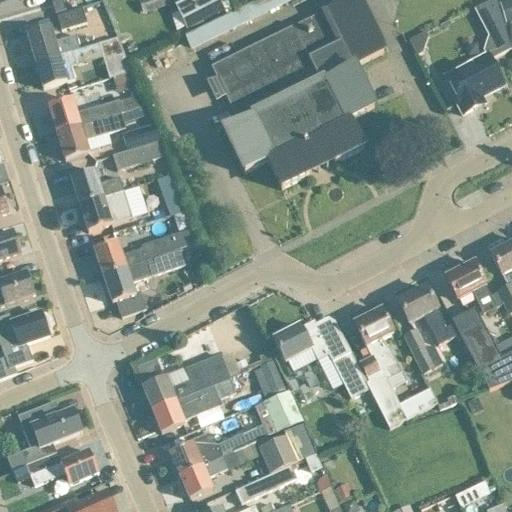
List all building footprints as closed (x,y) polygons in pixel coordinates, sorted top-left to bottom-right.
[(72,1),(77,9),(87,2),(85,0),(69,0),(71,2),(72,1)] [(107,0),(101,0),(96,2),(103,22),(114,17),(107,0)] [(164,0),(147,0),(152,12),(167,6),(164,0)] [(170,0),(186,31),(224,12),(217,0),(170,0)] [(356,0),(351,0),(212,68),(240,126),(224,134),(245,176),(268,164),(282,192),(364,151),(351,124),(374,112),(353,70),(384,55),(356,0)] [(261,0),(242,9),(249,24),(299,0),(261,0)] [(67,12),(63,1),(52,5),(56,16),(67,12)] [(511,1),(500,6),(506,25),(511,23),(511,1)] [(57,18),(62,33),(87,26),(82,11),(57,18)] [(229,16),(184,38),(192,53),(236,31),(229,16)] [(36,65),(73,54),(73,53),(80,51),(77,38),(55,45),(51,30),(27,37),(36,65)] [(424,35),(409,42),(416,58),(422,55),(427,40),(424,35)] [(132,73),(118,39),(99,45),(110,80),(132,73)] [(36,65),(44,92),(76,83),(72,68),(77,67),(73,54),(36,65)] [(504,88),(495,70),(487,56),(446,77),(452,90),(449,91),(463,118),(485,106),(482,99),(504,88)] [(122,116),(123,116),(118,102),(76,115),(72,102),(49,109),(57,136),(122,116)] [(126,129),(122,116),(57,136),(66,163),(89,156),(84,142),(126,129)] [(123,136),(128,152),(128,153),(162,143),(156,126),(123,136)] [(118,173),(166,158),(162,143),(128,153),(128,152),(113,157),(118,173)] [(182,169),(155,181),(163,198),(189,185),(182,169)] [(90,174),(71,180),(80,208),(103,200),(115,196),(124,193),(120,181),(99,188),(94,173),(90,174)] [(126,191),(138,187),(133,173),(121,178),(126,191)] [(0,219),(9,217),(1,192),(0,192),(0,219)] [(103,200),(80,208),(89,235),(108,229),(112,227),(132,221),(124,193),(115,196),(103,200)] [(179,200),(164,205),(169,219),(184,214),(179,200)] [(135,242),(147,238),(143,223),(130,227),(135,242)] [(113,245),(94,252),(104,279),(163,259),(180,253),(180,251),(197,245),(192,231),(178,235),(142,247),(142,250),(140,251),(140,252),(121,258),(116,244),(113,245)] [(0,263),(2,263),(21,257),(14,234),(0,238),(0,263)] [(509,289),(498,295),(504,306),(509,315),(511,313),(511,245),(491,257),(502,279),(503,279),(509,289)] [(163,259),(104,279),(112,306),(117,304),(123,321),(146,312),(140,294),(135,295),(131,285),(205,262),(199,247),(163,259)] [(498,295),(491,298),(474,265),(446,280),(458,302),(474,294),(484,316),(504,306),(498,295)] [(0,308),(5,307),(5,308),(35,298),(27,275),(0,284),(0,308)] [(446,330),(426,290),(398,304),(409,326),(424,319),(439,347),(459,336),(452,323),(453,326),(446,330)] [(511,354),(501,360),(476,311),(452,323),(459,336),(489,393),(511,384),(511,354)] [(400,406),(387,382),(402,374),(389,347),(386,348),(383,342),(394,336),(382,312),(354,326),(371,359),(359,364),(360,365),(358,366),(371,391),(370,392),(390,431),(437,406),(430,391),(400,406)] [(9,372),(33,364),(27,347),(49,340),(41,315),(12,325),(10,318),(0,320),(0,345),(3,353),(5,359),(9,372)] [(328,357),(351,402),(370,392),(371,391),(358,366),(357,367),(350,353),(344,343),(335,325),(329,328),(329,327),(316,333),(317,334),(306,339),(300,328),(273,342),(285,365),(288,364),(294,374),(317,362),(318,363),(328,357)] [(426,350),(417,332),(404,339),(423,377),(436,371),(435,369),(443,366),(433,347),(426,350)] [(271,354),(259,358),(261,365),(273,360),(271,354)] [(186,372),(191,383),(171,391),(166,380),(143,389),(152,413),(230,381),(220,358),(186,372)] [(274,364),(260,369),(261,370),(271,395),(284,389),(274,364)] [(236,396),(230,381),(152,413),(162,437),(185,427),(183,423),(223,407),(221,402),(236,396)] [(188,448),(170,456),(180,479),(223,460),(223,459),(283,432),(304,423),(290,392),(276,398),(277,399),(263,405),(272,426),(265,429),(264,426),(217,447),(212,437),(193,446),(188,448)] [(454,394),(446,397),(448,401),(450,405),(458,402),(454,394)] [(478,401),(467,405),(470,416),(482,412),(478,401)] [(21,455),(7,461),(13,475),(26,469),(26,468),(56,456),(52,446),(82,435),(73,413),(60,418),(55,405),(18,419),(24,434),(32,431),(39,448),(21,455)] [(285,438),(259,450),(270,477),(291,468),(306,461),(317,457),(316,456),(319,454),(310,435),(304,423),(283,432),(285,438)] [(70,488),(80,484),(99,476),(90,454),(60,466),(56,456),(26,468),(26,469),(13,475),(15,479),(17,484),(18,484),(31,479),(35,489),(65,477),(70,488)] [(317,457),(306,461),(312,474),(323,469),(317,457)] [(190,502),(208,494),(213,492),(208,480),(228,471),(223,460),(180,479),(190,502)] [(297,481),(291,468),(270,477),(235,493),(241,506),(297,481)] [(318,482),(317,488),(318,495),(320,494),(321,494),(330,490),(325,478),(322,480),(318,482)] [(348,486),(333,493),(337,504),(353,497),(348,486)] [(114,511),(107,494),(79,506),(77,501),(51,511),(114,511)] [(358,511),(354,501),(340,506),(342,511),(358,511)]
